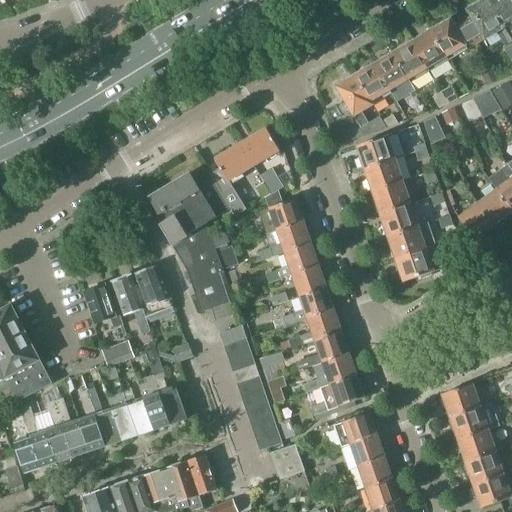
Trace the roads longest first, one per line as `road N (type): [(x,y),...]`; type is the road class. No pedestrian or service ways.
road 1 (residential): [(0,242),(285,69)]
road 2 (residential): [(380,337),(285,69)]
road 3 (secondary): [(0,150),(217,24)]
road 4 (residential): [(0,501),(180,442)]
road 5 (residential): [(380,337),(416,326),(511,255)]
road 6 (residential): [(285,69),(401,0)]
road 7 (residential): [(438,511),(398,387)]
road 8 (residential): [(398,387),(511,339)]
